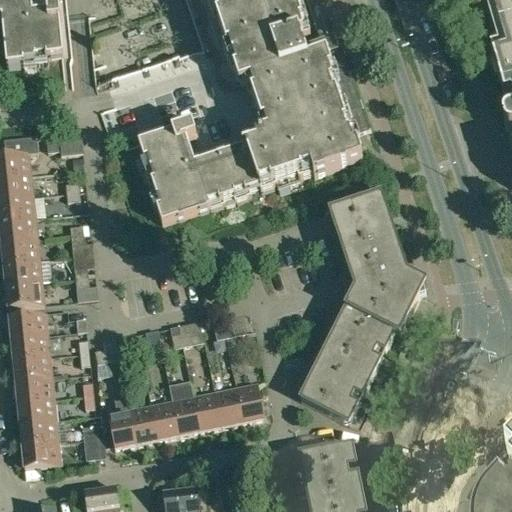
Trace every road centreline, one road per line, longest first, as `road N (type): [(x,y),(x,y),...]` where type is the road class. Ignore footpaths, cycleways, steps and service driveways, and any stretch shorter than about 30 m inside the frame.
road 1 (secondary): [(511,343),(505,304),(402,0)]
road 2 (secondary): [(372,0),(468,288),(472,338)]
road 3 (secondary): [(426,511),(439,461),(499,390),(511,343)]
road 4 (secondary): [(472,338),(419,452),(415,511)]
road 5 (residential): [(136,476),(277,447)]
road 6 (residential): [(1,499),(136,476)]
